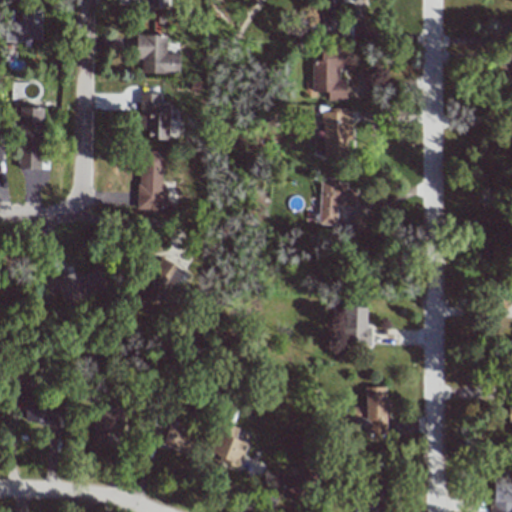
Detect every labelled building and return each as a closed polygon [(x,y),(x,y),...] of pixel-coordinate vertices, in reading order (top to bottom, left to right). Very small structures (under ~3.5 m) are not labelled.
[(166,9),(166,0),(146,0),(146,8),(166,9)] [(328,34),(328,14),(338,14),(338,0),(317,0),(317,12),(308,12),(307,34),(328,34)] [(41,9),(20,9),(20,24),(4,23),(4,40),(40,41),(41,9)] [(165,35),(135,35),(135,59),(140,59),(140,73),(178,74),(179,54),(165,53),(165,35)] [(345,101),(345,80),(338,80),(338,69),(347,69),(347,49),(320,49),(320,60),(310,60),(310,91),(326,91),(326,101),(345,101)] [(138,129),(146,129),(146,139),(167,140),(168,104),(158,104),(158,94),(139,93),(138,129)] [(41,108),(19,107),(17,168),(40,169),(41,108)] [(322,157),(346,156),(346,139),(350,139),(349,109),(321,109),(322,157)] [(163,152),(138,151),(137,209),(165,210),(166,189),(162,188),(163,152)] [(335,206),(355,207),(355,189),(346,188),(346,179),(319,178),(317,224),(335,224),(335,206)] [(188,274),(158,257),(132,303),(153,315),(175,277),(184,283),(188,274)] [(54,278),(62,304),(108,290),(101,268),(76,275),(75,272),(54,278)] [(366,307),(342,306),(341,345),(369,345),(370,327),(365,327),(366,307)] [(385,434),(384,387),(364,387),(364,406),(351,407),(352,430),(366,430),(366,434),(385,434)] [(23,422),(54,423),(55,403),(24,402),(23,422)] [(122,409),(92,408),(91,446),(108,447),(109,434),(121,434),(122,409)] [(189,455),(196,433),(153,419),(146,440),(189,455)] [(208,452),(219,456),(217,461),(238,468),(247,443),(234,439),(238,427),(220,421),(208,452)] [(266,489),(303,501),(312,470),(291,463),(288,474),(272,470),(266,489)] [(488,511),(511,511),(511,473),(487,474),(488,511)]
